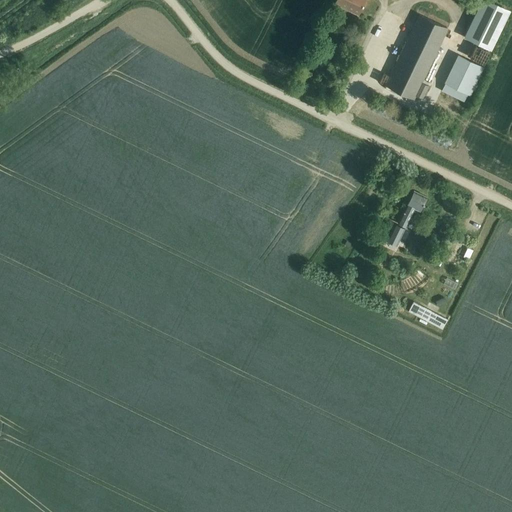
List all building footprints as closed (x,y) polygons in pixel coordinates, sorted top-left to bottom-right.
[(358,15),(364,0),(335,0),(334,4),(358,15)] [(491,48),(509,11),(485,0),(480,0),(464,35),(491,48)] [(422,98),(428,86),(421,82),(447,27),(420,14),(386,86),(413,99),(415,94),(422,98)] [(458,54),(441,90),(464,101),(481,65),(458,54)] [(419,211),(427,197),(413,190),(402,213),(397,223),(405,227),(410,217),(414,209),(419,211)] [(397,245),(405,229),(394,224),(386,240),(397,245)] [(468,248),(464,257),(469,259),(473,250),(468,248)] [(432,300),(433,306),(442,303),(440,297),(432,300)] [(448,319),(414,301),(409,311),(443,329),(448,319)]
